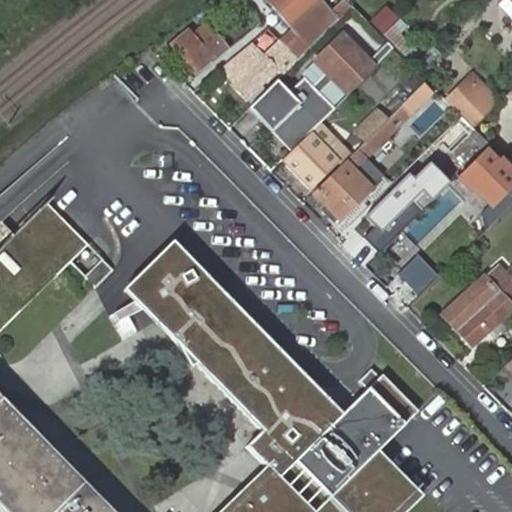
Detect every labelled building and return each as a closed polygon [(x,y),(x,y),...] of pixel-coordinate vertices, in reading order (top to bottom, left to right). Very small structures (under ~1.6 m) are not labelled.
[(236,0),(223,0),(219,4),(225,13),(229,19),(243,10),(236,0)] [(318,2),(315,0),(266,0),(290,26),(310,50),(336,24),(318,2)] [(484,0),(496,11),(506,0),(484,0)] [(219,4),(211,9),(218,19),(225,13),(219,4)] [(385,8),(371,21),(379,30),(393,17),(385,8)] [(397,18),(382,33),(390,41),(398,33),(405,26),(397,18)] [(211,61),(214,65),(228,52),(209,28),(194,40),(188,33),(171,47),(195,75),(211,61)] [(398,33),(390,41),(409,59),(416,51),(398,33)] [(253,106),(248,111),(270,134),(277,127),(296,146),(332,109),(319,95),(333,81),(345,93),(372,66),(373,68),(394,48),(389,43),(369,63),(342,36),(316,62),(327,74),(312,88),(303,79),(288,95),(276,83),(267,91),(253,106)] [(221,69),(235,82),(232,85),(245,99),(246,98),(253,106),(267,91),(260,84),(276,69),(284,76),(289,70),(300,59),(287,47),(279,39),(263,55),(250,43),(221,69)] [(472,73),(444,100),(473,128),(500,101),(472,73)] [(355,150),(311,193),(337,220),(367,190),(364,187),(374,176),(375,170),(363,158),(408,114),(422,127),(445,105),(423,83),(417,88),(393,112),(380,125),(367,138),(355,150)] [(359,130),(367,138),(380,125),(371,117),(359,130)] [(277,127),(270,134),(289,153),(296,146),(277,127)] [(328,153),(309,135),(282,163),(308,190),(340,158),(332,150),(328,153)] [(459,174),(481,153),(465,138),(444,158),(459,174)] [(481,213),(492,224),(509,206),(500,196),(510,185),(511,188),(511,172),(503,164),(502,166),(485,149),(481,153),(459,174),(453,180),(484,210),(481,213)] [(104,511),(81,487),(59,463),(35,438),(0,401),(0,324),(66,262),(85,243),(44,201),(11,233),(0,222),(0,221),(2,220),(14,206),(19,200),(33,190),(19,175),(0,192),(0,511),(104,511)] [(395,237),(419,214),(411,205),(423,194),(407,178),(366,218),(379,231),(384,226),(395,237)] [(500,196),(509,206),(511,203),(511,188),(510,185),(500,196)] [(369,262),(384,248),(376,240),(361,254),(369,262)] [(417,505),(374,459),(379,453),(415,419),(380,382),(339,421),(238,315),(173,246),(123,293),(260,436),(244,451),(263,472),(220,511),(409,511),(417,505)] [(85,248),(70,260),(81,273),(96,261),(85,248)] [(415,293),(435,273),(414,254),(395,274),(415,293)] [(92,289),(111,272),(99,260),(81,278),(92,289)] [(506,277),(494,264),(441,316),(477,352),(511,316),(511,273),(511,272),(506,277)]
